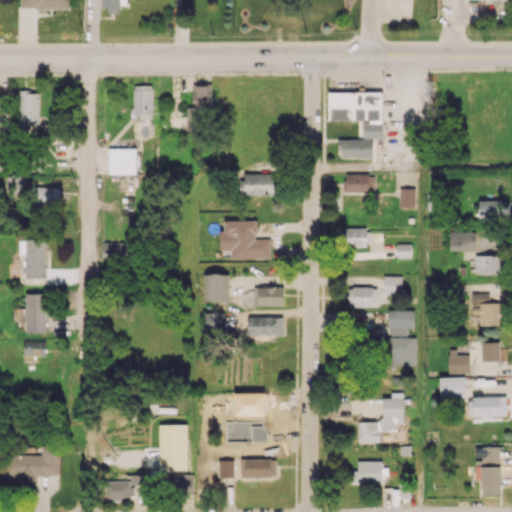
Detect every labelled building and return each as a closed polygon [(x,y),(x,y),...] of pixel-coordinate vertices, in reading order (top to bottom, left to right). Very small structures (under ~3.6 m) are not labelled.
[(68,8),(67,0),(20,0),(21,9),(68,8)] [(101,0),(102,11),(119,11),(119,4),(130,4),(130,0),(101,0)] [(187,107),(187,127),(200,126),(200,114),(211,114),(211,84),(193,84),(193,107),(187,107)] [(134,114),(153,114),(153,85),(133,85),(134,114)] [(39,91),(19,92),(20,122),(39,121),(39,91)] [(328,120),(363,120),(362,138),(381,138),(382,92),(328,91),(328,120)] [(372,157),(373,139),(339,139),(339,156),(372,157)] [(136,148),(108,148),(108,173),(136,174),(136,148)] [(275,174),(244,173),(244,193),(274,193),(275,174)] [(374,174),(344,173),(343,192),(373,193),(374,174)] [(25,175),(6,175),(6,189),(25,190),(25,175)] [(37,203),(60,202),(60,186),(37,187),(37,203)] [(399,207),(415,207),(415,188),(399,187),(399,207)] [(479,217),(508,217),(508,200),(479,199),(479,217)] [(231,259),(271,258),(270,238),(256,239),(256,219),(224,220),(224,230),(220,230),(220,250),(231,250),(231,259)] [(366,227),(338,228),(339,246),(367,245),(366,227)] [(476,246),(475,231),(465,231),(466,247),(476,246)] [(45,277),(46,239),(19,239),(18,254),(26,254),(25,277),(45,277)] [(102,261),(130,261),(129,241),(101,242),(102,261)] [(397,258),(411,257),(411,243),(397,243),(397,258)] [(474,272),(501,273),(502,255),(475,255),(474,272)] [(204,301),(228,301),(228,273),(204,274),(204,301)] [(402,275),(383,276),(383,294),(402,293),(402,275)] [(350,287),(350,307),(375,306),(375,286),(350,287)] [(283,304),(283,287),(254,287),(254,305),(283,304)] [(489,292),(472,293),(472,316),(479,316),(479,325),(499,324),(498,302),(489,302),(489,292)] [(45,293),(25,293),(26,333),(46,332),(45,293)] [(415,365),(416,337),(407,337),(407,328),(414,328),(414,310),(389,310),(388,365),(415,365)] [(224,312),(205,312),(205,330),(224,329),(224,312)] [(282,335),(282,316),(248,315),(248,334),(282,335)] [(34,360),(34,355),(45,355),(45,341),(23,340),(23,360),(34,360)] [(481,360),(498,360),(498,342),(481,342),(481,360)] [(448,372),(469,372),(469,354),(448,355),(448,372)] [(440,377),(440,398),(466,397),(465,376),(440,377)] [(380,442),(379,430),(396,430),(396,422),(403,422),(403,392),(391,392),(391,397),(382,398),(383,420),(357,421),(358,442),(380,442)] [(506,396),(470,397),(470,416),(507,415),(506,396)] [(187,469),(187,424),(160,424),(160,469),(187,469)] [(59,475),(59,445),(41,445),(41,455),(3,455),(3,476),(18,476),(18,481),(37,481),(36,475),(59,475)] [(482,494),(500,494),(499,446),(481,446),(482,460),(475,460),(475,479),(482,479),(482,494)] [(276,476),(276,458),(241,459),(241,477),(276,476)] [(234,460),(213,459),(213,477),(234,477),(234,460)] [(382,483),(382,471),(387,472),(387,468),(382,468),(382,461),(358,460),(358,470),(354,470),(353,482),(382,483)] [(131,480),(106,481),(106,501),(126,500),(125,495),(134,495),(134,485),(143,484),(142,473),(131,474),(131,480)] [(169,475),(169,494),(194,493),(193,474),(169,475)]
